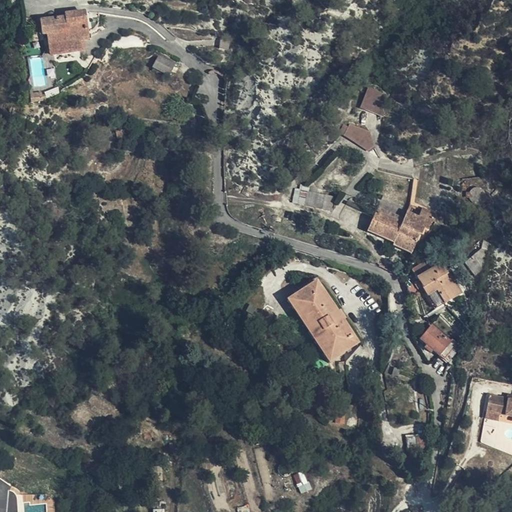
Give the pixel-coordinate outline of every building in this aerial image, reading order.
[(83,13),(64,16),(64,19),(40,23),(42,36),(47,36),(50,57),(82,52),(81,42),(88,40),(83,13)] [(229,40),(221,39),(220,49),(227,50),(229,40)] [(159,57),(153,69),(168,76),(173,65),(159,57)] [(41,59),(30,60),(33,86),(44,85),(41,59)] [(381,93),(367,89),(361,106),(383,115),(381,93)] [(28,94),(30,104),(31,105),(45,103),(44,97),(41,97),(40,94),(32,96),(31,93),(28,94)] [(352,121),(348,119),(344,125),(348,127),(350,125),(352,121)] [(344,125),(340,132),(368,151),(372,148),(372,141),(370,134),(350,125),(348,127),(344,125)] [(130,129),(116,132),(118,138),(131,136),(130,129)] [(331,211),(334,198),(316,194),(317,189),(301,185),(300,190),(295,189),(292,203),(331,211)] [(431,215),(420,210),(419,215),(427,219),(426,222),(406,214),(401,224),(375,214),(368,233),(390,242),(389,246),(410,255),(419,235),(421,236),(423,230),(428,231),(431,222),(429,222),(431,215)] [(481,251),(472,258),(481,268),(484,251),(482,250),(481,249),(481,251)] [(481,268),(472,258),(464,265),(472,275),(481,268)] [(432,286),(436,292),(443,304),(460,294),(450,279),(448,280),(439,267),(429,274),(423,265),(412,271),(415,275),(405,284),(411,300),(423,289),(424,290),(432,286)] [(342,322),(337,313),(316,283),(288,302),(329,363),(357,345),(342,322)] [(428,298),(436,292),(432,286),(424,290),(428,298)] [(340,311),(337,313),(342,322),(345,319),(340,311)] [(427,345),(433,351),(445,360),(459,344),(453,340),(451,343),(432,327),(421,340),(427,345)] [(431,354),(433,351),(427,345),(425,348),(431,354)] [(511,381),(507,380),(505,391),(504,395),(495,394),(477,391),(474,406),(486,409),(501,411),(501,415),(511,417),(511,381)] [(434,434),(405,438),(408,454),(432,451),(434,434)] [(262,444),(254,446),(264,487),(273,485),(262,444)] [(288,477),(285,464),(283,464),(281,465),(279,467),(278,468),(278,470),(278,472),(279,474),(280,475),(282,477),(283,477),(285,478),(288,477)] [(303,472),(294,477),(303,494),(312,490),(303,472)]
